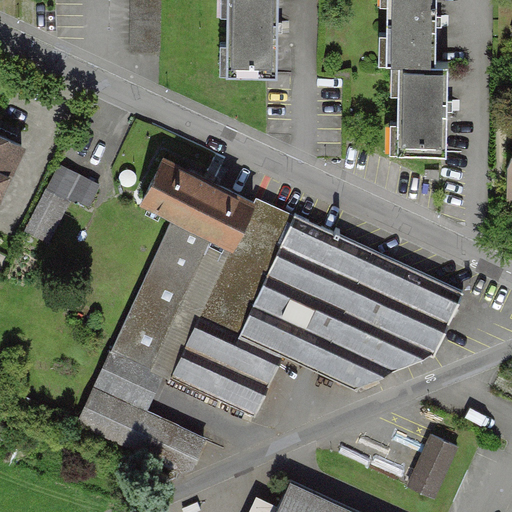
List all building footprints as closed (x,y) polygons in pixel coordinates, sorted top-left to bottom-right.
[(132,0),(133,51),(169,50),(167,0),(132,0)] [(277,82),(278,0),(228,0),(227,81),(277,82)] [(392,0),(392,70),(452,70),(452,0),(392,0)] [(392,70),(392,156),(451,157),(452,70),(392,70)] [(0,199),(25,146),(0,134),(0,199)] [(144,198),(176,214),(232,242),(253,200),(190,169),(165,157),(144,198)] [(28,230),(47,239),(69,196),(89,206),(100,184),(61,164),(28,230)] [(255,412),(282,353),(357,388),(359,383),(429,352),(435,354),(466,288),(294,209),(290,218),(253,200),(232,242),(176,214),(82,418),(186,466),(198,440),(139,412),(159,368),(255,412)] [(461,439),(431,426),(407,480),(437,494),(454,455),(461,439)] [(355,511),(291,481),(276,511),(355,511)]
